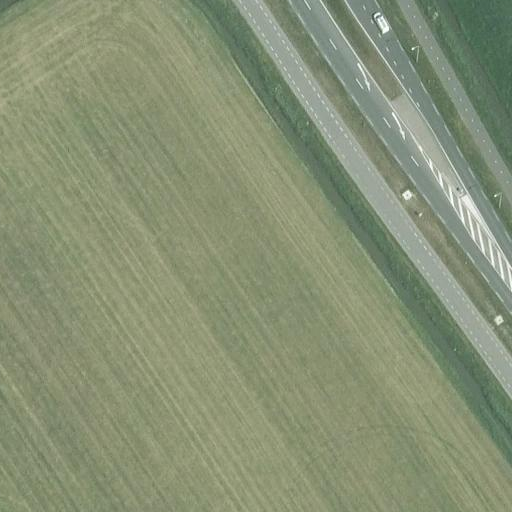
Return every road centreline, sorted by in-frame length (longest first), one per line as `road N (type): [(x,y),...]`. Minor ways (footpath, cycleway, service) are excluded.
road 1 (unclassified): [(246,0),(511,379)]
road 2 (primary): [(303,0),(405,152),(511,286)]
road 3 (primary): [(511,275),(470,185),(362,0)]
